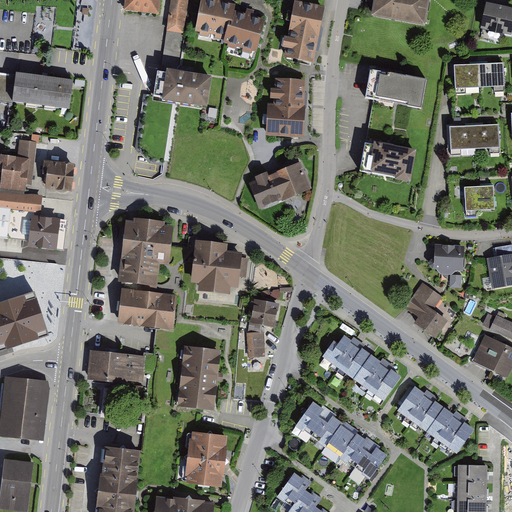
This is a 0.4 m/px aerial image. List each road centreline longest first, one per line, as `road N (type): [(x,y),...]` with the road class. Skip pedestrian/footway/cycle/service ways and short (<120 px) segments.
road 1 (residential): [(237,511),(308,271)]
road 2 (tertiary): [(308,271),(507,414)]
road 3 (tertiary): [(89,186),(202,207),(308,271)]
road 4 (residential): [(342,0),(326,195)]
road 5 (secondary): [(112,0),(89,186)]
road 6 (secondary): [(89,186),(68,363)]
road 7 (residential): [(452,57),(427,230)]
road 8 (secondary): [(68,363),(51,511)]
